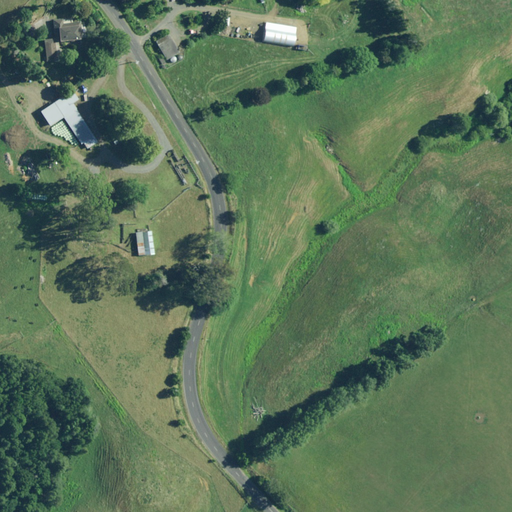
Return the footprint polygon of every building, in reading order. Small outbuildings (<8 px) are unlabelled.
[(295,27),(265,22),(262,41),(292,46),(295,27)] [(30,27),(24,32),(29,39),(35,34),(30,27)] [(75,29),(54,32),(56,46),(77,43),(75,29)] [(168,39),(153,47),(164,66),(178,58),(168,39)] [(41,47),(43,66),(54,65),(52,45),(41,47)] [(77,99),(72,91),(40,112),(49,126),(63,117),(81,144),(83,143),(87,148),(97,142),(72,103),(77,99)] [(152,254),(150,231),(134,232),(137,255),(152,254)]
